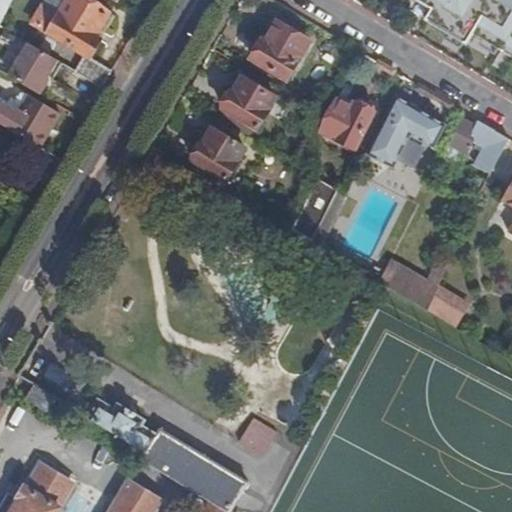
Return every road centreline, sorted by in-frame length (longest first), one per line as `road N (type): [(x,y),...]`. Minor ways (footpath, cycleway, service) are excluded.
road 1 (secondary): [(0,335),(196,0)]
road 2 (residential): [(312,0),(511,117)]
